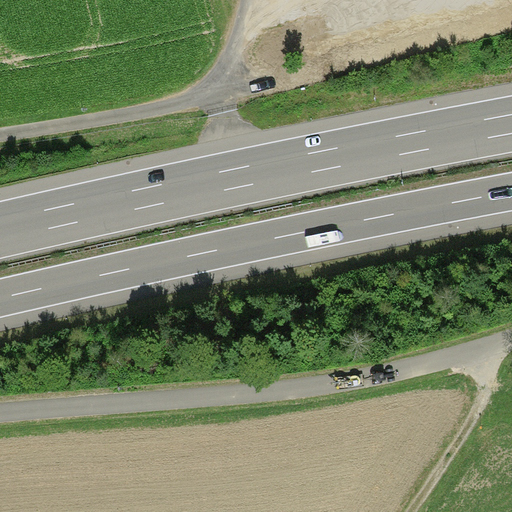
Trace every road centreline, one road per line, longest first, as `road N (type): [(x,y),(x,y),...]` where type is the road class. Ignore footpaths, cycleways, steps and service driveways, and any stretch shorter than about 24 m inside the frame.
road 1 (unclassified): [(511,18),(215,96),(0,135)]
road 2 (motorway): [(0,297),(511,191)]
road 3 (motorway): [(511,123),(0,229)]
road 4 (unclassified): [(0,413),(345,381),(511,337)]
road 5 (track): [(481,347),(485,388),(410,511)]
